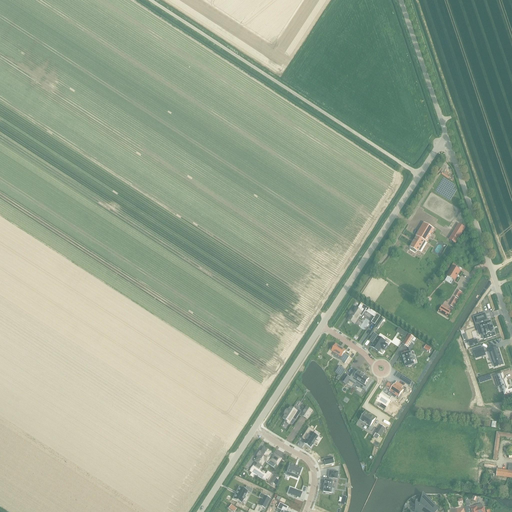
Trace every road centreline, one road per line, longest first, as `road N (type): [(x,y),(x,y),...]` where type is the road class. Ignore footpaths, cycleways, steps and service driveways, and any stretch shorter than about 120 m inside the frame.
road 1 (track): [(150,0),(420,175)]
road 2 (unclassified): [(320,326),(446,136)]
road 3 (unclassified): [(511,331),(446,136)]
road 4 (unclassified): [(446,136),(400,0)]
road 5 (unclassified): [(253,428),(320,326)]
